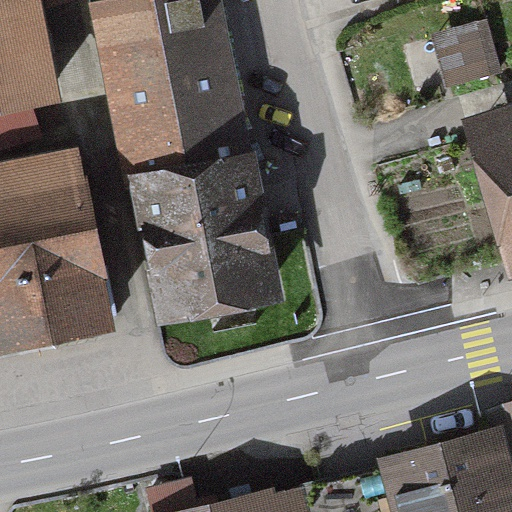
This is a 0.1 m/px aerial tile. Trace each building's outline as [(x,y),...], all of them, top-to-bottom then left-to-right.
[(172,306),(268,288),(247,166),(238,168),(203,0),(96,0),(100,17),(115,14),(172,306)] [(0,99),(49,90),(32,1),(0,7),(0,99)] [(441,31),(451,83),(500,73),(489,21),(441,31)] [(511,209),(511,104),(489,111),(495,131),(489,133),(511,209)] [(26,105),(0,113),(0,147),(36,135),(26,105)] [(92,321),(103,319),(93,269),(97,268),(74,152),(0,166),(0,325),(3,339),(92,321)] [(511,511),(511,483),(499,433),(391,462),(396,483),(382,486),(376,473),(323,486),(328,511),(511,511)] [(268,494),(193,511),(328,511),(323,486),(270,499),(268,494)]
